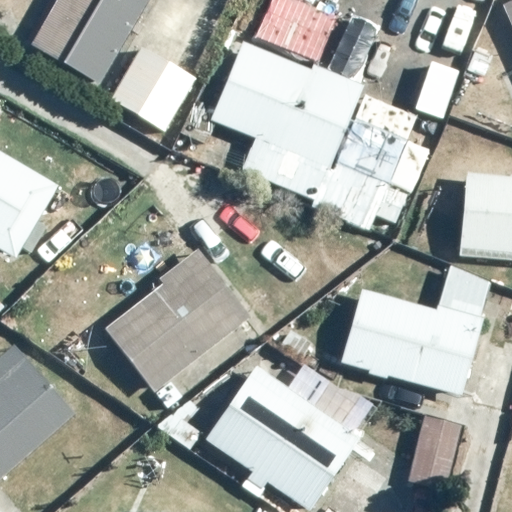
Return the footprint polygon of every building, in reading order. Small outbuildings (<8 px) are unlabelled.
[(142,0),(51,0),(23,48),(92,88),(142,0)] [(382,9),(363,0),(355,0),(338,36),(363,48),(382,9)] [(511,0),(506,0),(499,3),(511,33),(511,0)] [(343,119),(355,92),(239,39),(202,120),(252,142),(239,170),(306,200),(305,204),(363,231),(370,214),(393,224),(434,131),(409,120),(399,144),(343,119)] [(189,80),(134,50),(104,104),(159,134),(189,80)] [(53,192),(0,159),(0,256),(10,263),(53,192)] [(511,178),(460,173),(451,255),(511,261),(511,178)] [(244,320),(192,256),(98,332),(149,395),(244,320)] [(486,281),(443,269),(432,311),(355,291),(335,367),(454,399),(486,281)] [(0,476),(71,414),(12,347),(0,357),(0,476)] [(303,511),(353,441),(248,367),(198,439),(248,475),(238,489),(251,498),(261,483),(302,511),(303,511)] [(458,425),(418,417),(403,487),(443,495),(458,425)]
